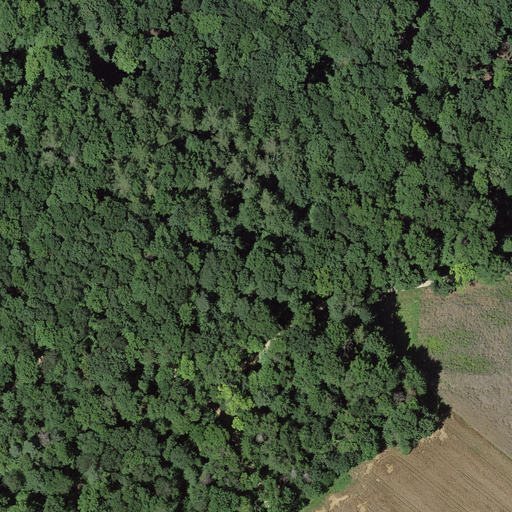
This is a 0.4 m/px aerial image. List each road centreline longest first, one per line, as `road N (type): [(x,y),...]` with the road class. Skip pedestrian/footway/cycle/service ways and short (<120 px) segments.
road 1 (track): [(511,269),(342,299),(254,359),(224,412),(170,372),(131,357),(0,362)]
road 2 (track): [(511,178),(421,159),(279,157),(207,138),(124,108),(0,37)]
road 3 (track): [(326,0),(456,73),(511,122)]
